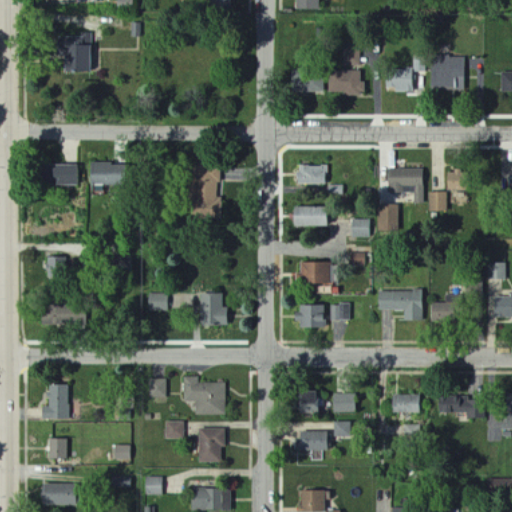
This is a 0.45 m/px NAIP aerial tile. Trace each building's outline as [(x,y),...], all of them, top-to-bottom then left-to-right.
[(232,11),(232,0),(211,0),(211,10),(232,11)] [(295,0),(296,9),(318,10),(318,0),(295,0)] [(64,71),(92,71),(91,36),(57,36),(57,55),(64,55),(64,71)] [(464,91),(465,58),(432,58),(432,90),(464,91)] [(390,88),(413,88),(412,69),(389,69),(390,88)] [(361,71),(329,71),(329,92),(343,93),(343,95),(365,95),(365,82),(361,82),(361,71)] [(511,72),(501,73),(502,92),(511,91),(511,72)] [(325,75),(292,74),(292,92),(324,93),(325,75)] [(90,185),(117,185),(117,163),(90,163),(90,185)] [(76,185),(76,165),(48,165),(48,185),(76,185)] [(328,184),(328,167),(297,166),(297,184),(328,184)] [(222,220),(222,197),(219,197),(219,169),(194,169),(194,212),(200,212),(200,220),(222,220)] [(424,169),(388,170),(388,192),(413,191),(413,204),(425,204),(424,169)] [(463,190),(462,173),(447,173),(447,190),(463,190)] [(448,192),(430,193),(430,213),(449,212),(448,192)] [(293,227),(324,226),(324,207),(293,208),(293,227)] [(378,232),(400,232),(399,207),(378,207),(378,232)] [(352,238),(371,238),(372,220),(352,220),(352,238)] [(330,284),(330,262),(300,263),(301,284),(330,284)] [(507,280),(507,263),(489,264),(489,280),(507,280)] [(404,321),(423,321),(423,292),(378,291),(378,310),(404,311),(404,321)] [(511,292),(504,293),(504,297),(494,298),(494,319),(511,318),(511,292)] [(149,311),(169,311),(169,294),(149,294),(149,311)] [(222,294),(201,294),(201,325),(229,326),(229,308),(222,308),(222,294)] [(449,321),(449,303),(431,303),(430,321),(449,321)] [(335,304),(335,320),(351,321),(351,305),(335,304)] [(43,326),(85,324),(84,305),(42,307),(43,326)] [(326,328),(326,305),(297,306),(298,328),(326,328)] [(226,383),(199,384),(198,377),(184,377),(184,402),(196,401),(196,416),(226,415),(226,383)] [(167,398),(167,379),(149,379),(149,398),(167,398)] [(42,407),(42,420),(70,420),(69,385),(49,386),(50,407),(42,407)] [(319,413),(319,392),(297,392),(298,413),(319,413)] [(356,394),(334,394),(334,413),(356,413),(356,394)] [(511,394),(501,395),(501,438),(511,437),(511,394)] [(392,413),(420,414),(420,395),(392,395),(392,413)] [(467,413),(467,419),(484,419),(483,407),(475,408),(474,396),(437,397),(438,413),(467,413)] [(166,440),(185,439),(185,422),(166,422),(166,440)] [(335,438),(351,438),(351,422),(335,423),(335,438)] [(198,429),(199,463),(221,463),(221,448),(226,448),(225,429),(198,429)] [(43,459),(67,460),(68,440),(44,439),(43,459)] [(131,446),(114,446),(114,460),(130,460),(131,446)] [(164,496),(164,478),(146,477),(145,495),(164,496)] [(41,506),(73,506),(73,484),(40,485),(41,506)] [(231,511),(231,489),(191,490),(191,511),(231,511)] [(327,511),(327,492),(299,492),(299,511),(327,511)]
